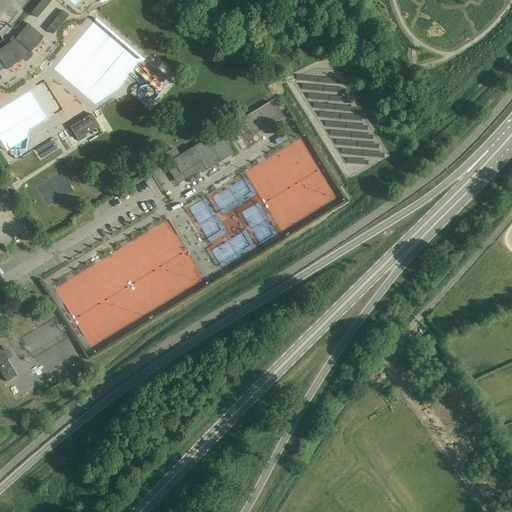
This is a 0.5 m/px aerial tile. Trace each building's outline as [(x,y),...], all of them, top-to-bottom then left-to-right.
[(42,0),(32,13),(37,18),(52,0),(42,0)] [(47,29),(53,35),(70,16),(63,11),(47,29)] [(44,37),(37,30),(29,24),(16,39),(14,41),(12,42),(0,50),(0,60),(6,70),(23,60),(23,61),(24,60),(32,53),(33,53),(32,52),(44,37)] [(70,45),(76,36),(69,31),(63,41),(70,45)] [(251,134),(277,126),(272,112),(246,120),(251,134)] [(92,114),(71,127),(80,141),(87,137),(85,135),(99,126),(92,114)] [(231,124),(223,129),(228,137),(231,134),(229,131),(234,128),(231,124)] [(204,167),(213,162),(231,151),(227,144),(231,142),(228,137),(223,129),(181,156),(175,148),(161,156),(164,161),(172,173),(179,169),(182,173),(201,162),(204,167)] [(244,154),(251,152),(248,141),(243,143),(241,136),(234,138),(237,150),(243,149),(244,154)] [(2,349),(0,350),(0,370),(7,382),(17,376),(2,349)]
